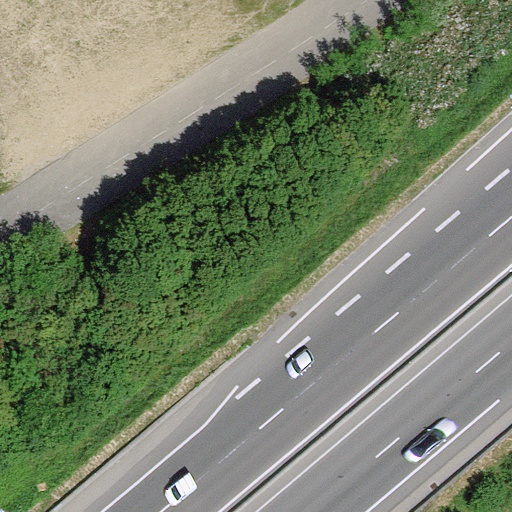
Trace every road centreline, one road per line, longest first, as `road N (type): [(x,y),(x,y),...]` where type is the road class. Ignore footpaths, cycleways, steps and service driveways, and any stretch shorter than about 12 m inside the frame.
road 1 (trunk): [(511,209),(150,511)]
road 2 (unclassified): [(371,0),(0,237)]
road 3 (trunk): [(328,511),(511,354)]
